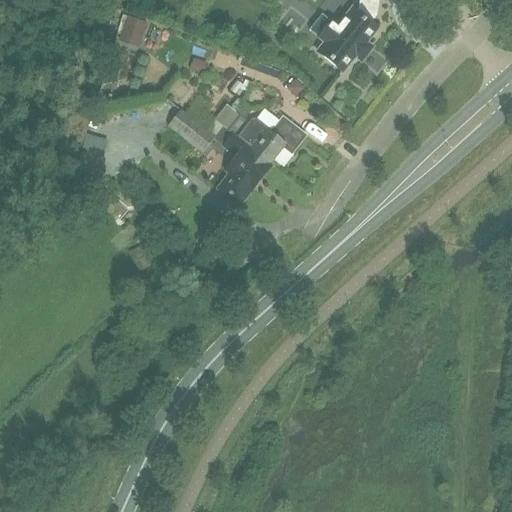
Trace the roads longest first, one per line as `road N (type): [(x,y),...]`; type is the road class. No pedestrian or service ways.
road 1 (tertiary): [(123,511),(179,402),(375,213)]
road 2 (residential): [(473,36),(395,118),(317,234)]
road 3 (tertiary): [(507,77),(423,153),(375,213)]
road 4 (tertiary): [(375,213),(438,171),(511,105)]
